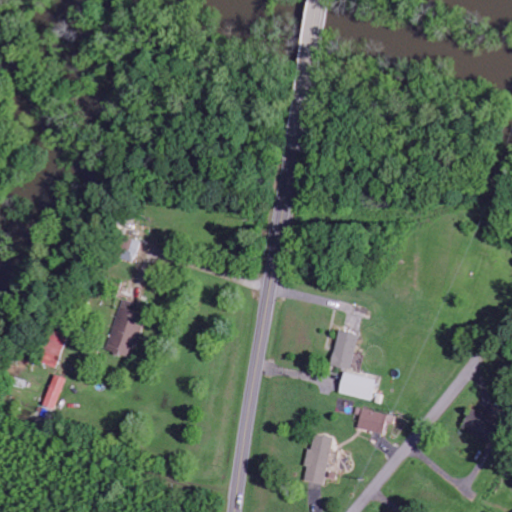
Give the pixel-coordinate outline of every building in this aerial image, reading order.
[(135,260),(139,241),(125,238),(121,257),(135,260)] [(121,352),(124,345),(130,347),(142,305),(123,300),(109,348),(121,352)] [(45,359),(61,364),(70,335),(54,330),(45,359)] [(358,335),(339,332),(333,366),(352,370),(358,335)] [(375,377),(343,375),(341,396),(373,398),(375,377)] [(395,417),(358,408),(356,414),(361,416),(358,428),(384,435),(387,422),(393,423),(395,417)] [(461,427),(488,444),(499,425),(472,408),(461,427)] [(333,438),(314,434),(305,480),(324,484),(333,438)]
